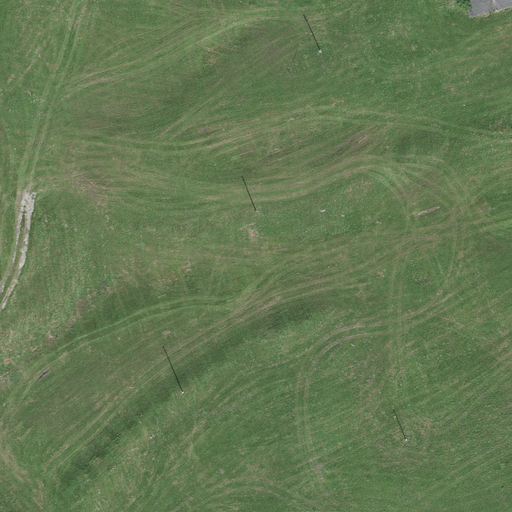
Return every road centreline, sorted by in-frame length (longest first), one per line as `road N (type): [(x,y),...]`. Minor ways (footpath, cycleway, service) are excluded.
road 1 (track): [(0,285),(33,201),(37,137),(86,0)]
road 2 (track): [(289,0),(392,57),(442,68),(511,38)]
